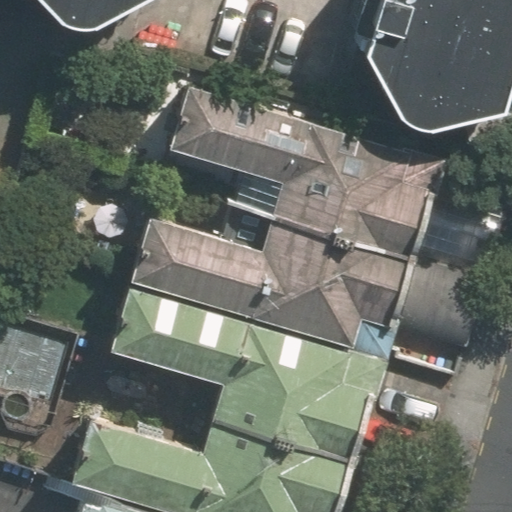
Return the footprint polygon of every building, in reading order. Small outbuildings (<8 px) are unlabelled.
[(83,15),(110,0),(41,0),(50,9),(64,13),(83,15)] [(421,118),(495,98),(511,34),(511,0),(367,0),(356,40),(389,106),(402,113),(421,118)] [(390,313),(468,338),(501,234),(414,207),(430,155),(195,82),(178,137),(287,171),(263,247),(151,212),(135,265),(381,343),(390,313)] [(86,196),(73,202),(68,206),(64,211),(61,216),(59,222),(58,227),(58,233),(59,239),(61,245),(64,250),(67,255),(72,259),(77,262),(82,264),(88,266),(94,266),(100,266),(105,264),(111,262),(116,259),(120,254),(124,250),(126,244),(128,239),(129,233),(129,227),(128,221),(126,216),(123,211),(119,206),(115,202),(109,199),(104,197),(98,196),(92,195),(86,196)] [(124,270),(103,341),(220,375),(200,441),(92,410),(73,473),(206,511),(339,511),(388,348),(124,270)] [(75,511),(169,511),(83,487),(75,511)]
